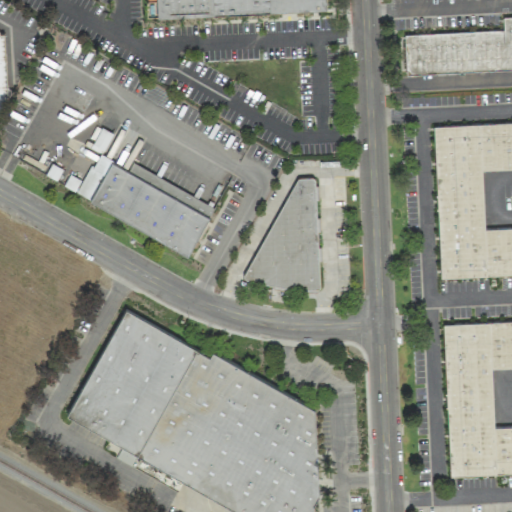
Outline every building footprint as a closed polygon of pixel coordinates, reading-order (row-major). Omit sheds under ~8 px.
[(325,10),(324,0),(155,0),(156,16),(325,10)] [(511,68),(511,15),(502,16),(502,29),(404,33),(405,73),(511,68)] [(511,121),(434,124),(439,276),(511,273),(511,226),(483,227),(481,169),(511,168),(511,121)] [(190,252),(213,204),(131,163),(128,169),(101,155),(112,132),(100,126),(89,148),(97,152),(82,182),(68,175),(61,189),(190,252)] [(297,176),(241,276),(258,286),(318,286),(318,222),(320,218),(315,215),(316,177),(297,176)] [(315,405),(208,352),(121,309),(67,417),(107,436),(107,448),(115,452),(115,459),(177,490),(181,481),(240,511),(313,511),(313,502),(317,493),(317,463),(312,460),(315,454),(315,405)] [(491,367),(511,366),(511,319),(442,322),(448,474),(511,471),(511,424),(493,425),(491,367)]
